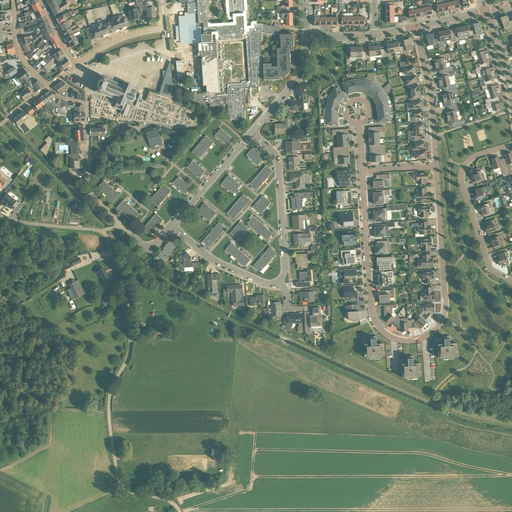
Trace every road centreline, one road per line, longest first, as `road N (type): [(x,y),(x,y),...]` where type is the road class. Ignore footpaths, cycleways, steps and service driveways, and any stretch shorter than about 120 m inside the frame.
road 1 (residential): [(362,171),(372,318),(390,337),(408,341),(431,333),(444,311),(434,166)]
road 2 (unclassified): [(178,511),(131,492),(117,476),(108,402),(129,348),(127,293),(101,232)]
road 3 (residential): [(434,166),(432,107),(414,27)]
road 4 (residential): [(464,167),(462,184),(489,268),(511,282)]
road 5 (residential): [(279,283),(228,268),(171,226)]
road 6 (residential): [(171,226),(250,134)]
